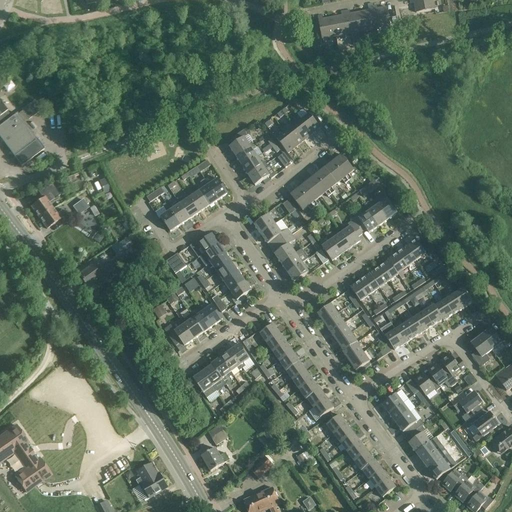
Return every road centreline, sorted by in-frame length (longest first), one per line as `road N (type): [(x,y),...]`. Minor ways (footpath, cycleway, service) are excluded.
road 1 (secondary): [(207,511),(165,438),(0,206)]
road 2 (track): [(0,403),(48,351),(50,324),(28,278)]
road 3 (residential): [(290,309),(400,232)]
